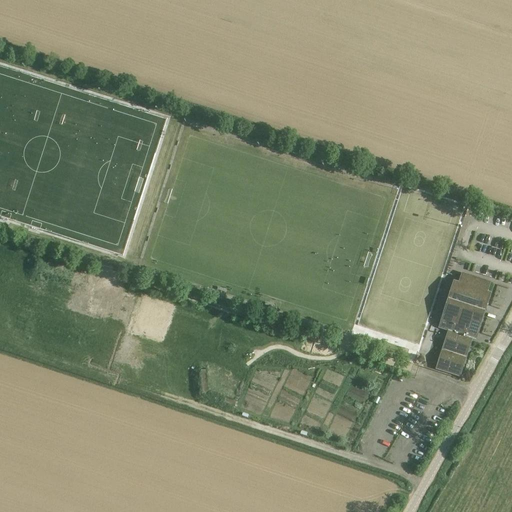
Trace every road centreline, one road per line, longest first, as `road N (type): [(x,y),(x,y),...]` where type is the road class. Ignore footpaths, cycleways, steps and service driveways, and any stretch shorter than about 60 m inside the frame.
road 1 (unclassified): [(409,511),(511,329)]
road 2 (unknown): [(419,256),(401,346),(411,363),(477,391)]
